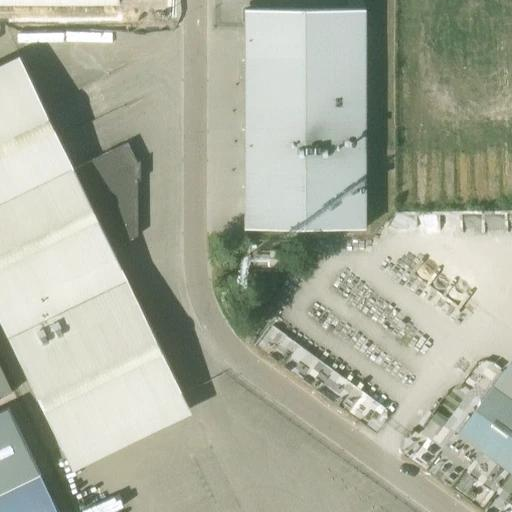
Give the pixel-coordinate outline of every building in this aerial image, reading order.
[(366,227),(366,168),(366,9),(253,8),(253,13),(246,20),(246,227),(366,227)] [(0,312),(64,449),(182,390),(113,248),(138,236),(138,178),(131,175),(128,168),(138,163),(128,143),(77,166),(74,161),(65,143),(30,72),(20,54),(0,63),(0,312)] [(270,271),(282,271),(282,250),(270,250),(270,271)] [(511,473),(511,356),(458,434),(511,473)] [(0,511),(58,511),(40,475),(0,493),(0,511)]
